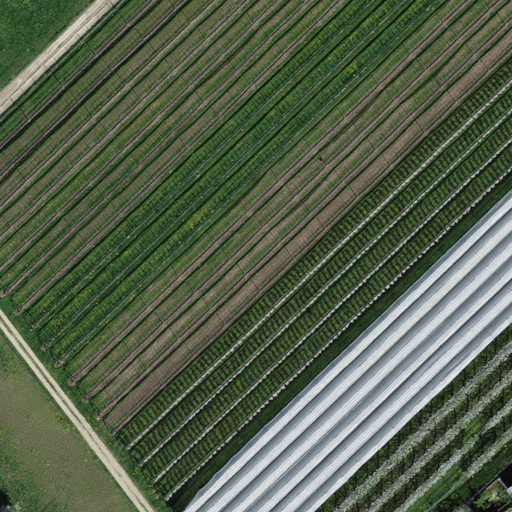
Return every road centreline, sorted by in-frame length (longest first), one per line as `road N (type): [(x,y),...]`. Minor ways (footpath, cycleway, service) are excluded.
road 1 (track): [(0,317),(147,511)]
road 2 (track): [(0,104),(107,0)]
